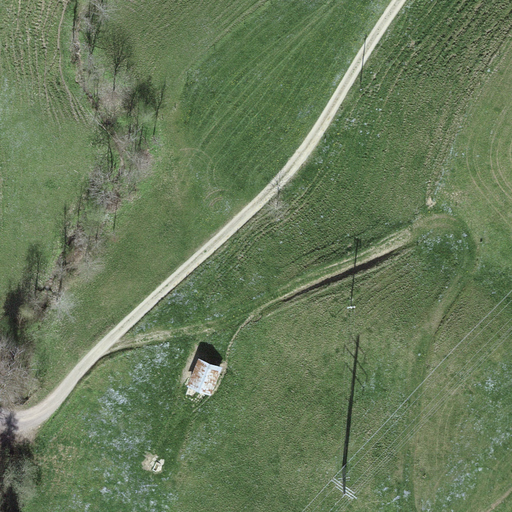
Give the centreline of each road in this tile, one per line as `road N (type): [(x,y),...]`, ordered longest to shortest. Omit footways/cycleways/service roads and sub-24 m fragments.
road 1 (track): [(101,346),(190,329),(403,235),(449,226),(467,248),(419,357),(404,495),(414,511)]
road 2 (track): [(399,0),(298,158),(265,194),(35,414),(0,422)]
